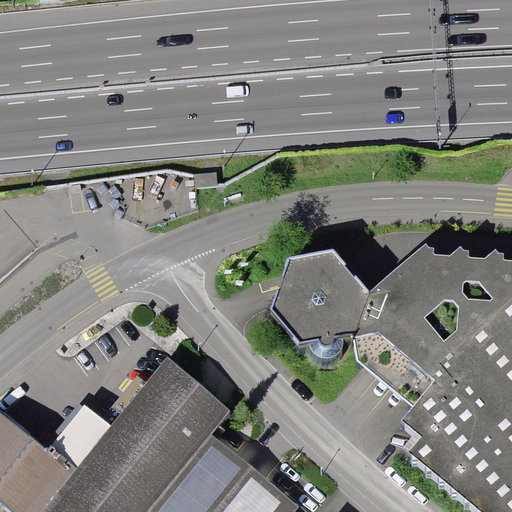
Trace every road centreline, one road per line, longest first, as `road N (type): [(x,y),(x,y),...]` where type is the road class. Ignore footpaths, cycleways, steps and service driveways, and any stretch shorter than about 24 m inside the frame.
road 1 (motorway): [(511,17),(0,59)]
road 2 (motorway): [(0,132),(511,94)]
road 3 (residential): [(161,253),(318,205),(373,198),(511,202)]
road 4 (residential): [(161,253),(228,342),(407,511)]
road 5 (residential): [(0,359),(58,312),(161,253)]
